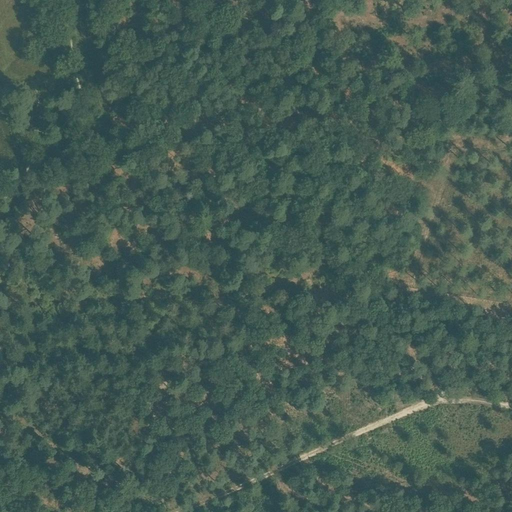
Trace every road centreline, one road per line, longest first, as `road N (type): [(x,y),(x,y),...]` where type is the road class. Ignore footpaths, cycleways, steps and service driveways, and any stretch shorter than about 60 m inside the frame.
road 1 (track): [(190,511),(383,421),(450,402),(511,409)]
road 2 (unknown): [(0,215),(27,198),(87,102),(90,64),(77,0)]
road 3 (track): [(443,404),(439,354),(455,303),(511,204)]
